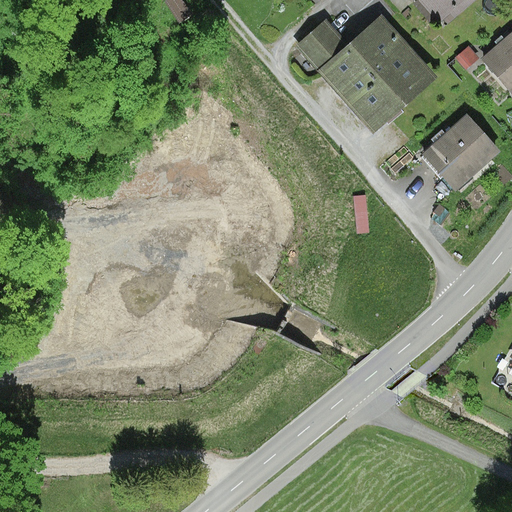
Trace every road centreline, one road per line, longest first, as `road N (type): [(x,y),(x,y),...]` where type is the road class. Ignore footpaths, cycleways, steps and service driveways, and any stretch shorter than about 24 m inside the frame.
road 1 (residential): [(465,295),(429,239),(286,79),(287,41),(343,0)]
road 2 (tertiary): [(205,511),(465,295)]
road 3 (track): [(244,480),(192,458),(89,468),(0,459)]
